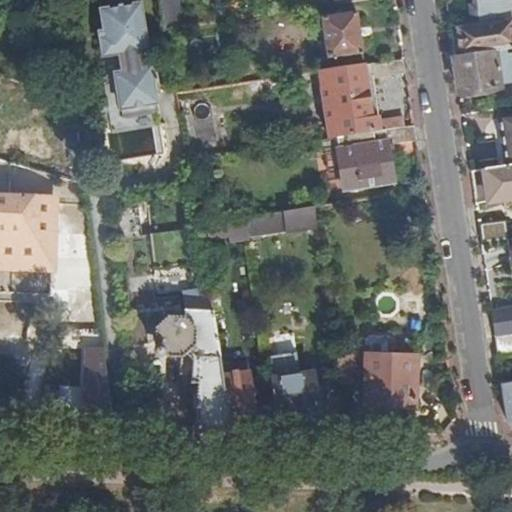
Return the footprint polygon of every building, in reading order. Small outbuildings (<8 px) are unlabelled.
[(162,0),(168,31),(184,29),(179,2),(184,1),(184,0),(162,0)] [(511,25),(511,0),(476,0),(480,28),(451,32),(455,58),(503,51),(511,50),(511,29),(511,26),(511,25)] [(113,135),(159,128),(162,127),(156,95),(161,86),(158,67),(148,69),(145,50),(149,49),(141,4),(103,10),(110,55),(106,55),(109,76),(104,77),(113,135)] [(358,14),(324,20),(331,60),(364,55),(358,14)] [(503,51),(455,58),(459,81),(469,79),(472,94),(503,89),(502,85),(511,83),(511,56),(511,55),(504,56),(503,51)] [(407,76),(405,61),(372,66),(375,81),(407,76)] [(373,119),(365,67),(320,73),(325,106),(332,105),(335,121),(328,123),(329,135),(323,136),(324,141),(382,132),(379,119),(373,119)] [(469,79),(459,81),(461,95),(472,94),(469,79)] [(332,105),(325,106),(328,123),(335,121),(332,105)] [(495,138),(500,169),(511,166),(511,117),(500,119),(503,136),(495,138)] [(417,142),(415,127),(382,132),(324,141),(325,152),(338,150),(345,192),(395,185),(389,147),(417,142)] [(84,165),(82,138),(71,140),(74,166),(84,165)] [(0,198),(27,199),(28,169),(0,161),(0,198)] [(511,166),(500,169),(472,173),(476,206),(511,199),(511,166)] [(27,199),(0,198),(0,234),(47,237),(48,205),(29,204),(29,199),(27,199)] [(316,217),(316,209),(248,219),(249,229),(266,226),(268,235),(318,229),(316,217)] [(249,229),(248,219),(228,222),(230,237),(232,242),(251,239),(249,229)] [(482,244),(509,240),(506,221),(479,226),(482,244)] [(228,222),(199,225),(202,241),(230,237),(228,222)] [(47,237),(0,234),(0,265),(51,268),(53,237),(47,237)] [(200,430),(232,431),(224,377),(209,290),(185,292),(187,309),(186,319),(170,318),(158,329),(157,346),(167,357),(184,358),(190,353),(196,360),(195,382),(201,383),(201,391),(194,396),(193,411),(200,417),(200,430)] [(511,308),(492,311),(496,339),(511,337),(511,308)] [(511,337),(496,339),(498,355),(511,353),(511,337)] [(85,426),(114,427),(106,352),(88,351),(85,426)] [(337,358),(342,388),(355,386),(350,356),(337,358)] [(418,358),(367,357),(367,408),(417,410),(418,358)] [(263,432),(280,433),(275,405),(256,408),(250,373),(224,377),(232,431),(263,432)] [(280,433),(322,434),(313,376),(272,382),(275,405),(280,433)] [(511,385),(503,386),(504,400),(507,424),(511,427),(511,385)]
